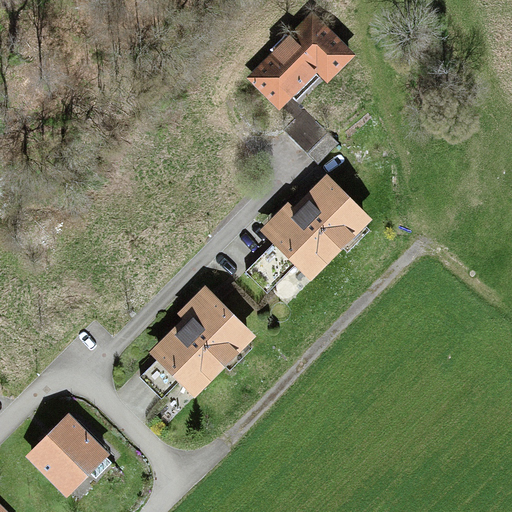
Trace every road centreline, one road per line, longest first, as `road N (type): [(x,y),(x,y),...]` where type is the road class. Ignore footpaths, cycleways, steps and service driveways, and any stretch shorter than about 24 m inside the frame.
road 1 (track): [(185,477),(416,249)]
road 2 (residential): [(88,377),(294,160)]
road 3 (residential): [(88,377),(185,477),(151,511)]
